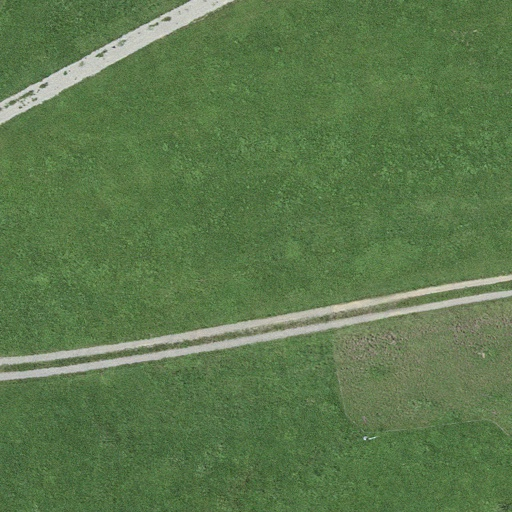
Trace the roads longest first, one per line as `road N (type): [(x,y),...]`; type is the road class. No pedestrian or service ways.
road 1 (track): [(0,370),(511,286)]
road 2 (track): [(224,0),(0,114)]
